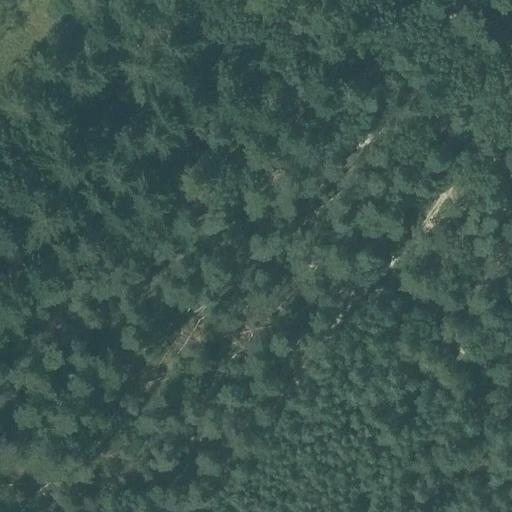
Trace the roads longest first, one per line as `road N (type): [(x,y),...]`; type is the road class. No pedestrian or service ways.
road 1 (track): [(0,298),(111,231),(201,193),(493,97),(511,113)]
road 2 (track): [(180,511),(396,252),(511,74)]
road 3 (track): [(167,208),(201,238),(368,285),(456,357),(511,386)]
